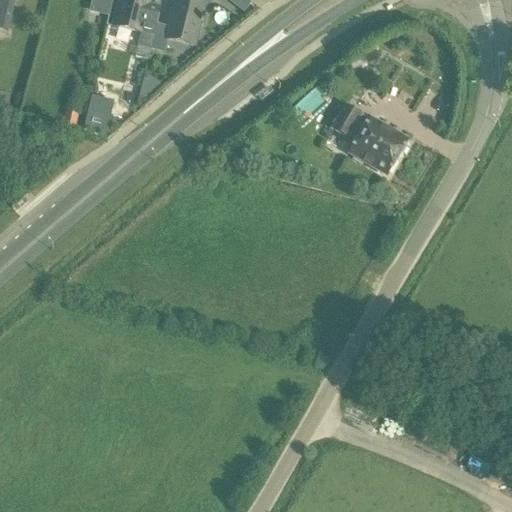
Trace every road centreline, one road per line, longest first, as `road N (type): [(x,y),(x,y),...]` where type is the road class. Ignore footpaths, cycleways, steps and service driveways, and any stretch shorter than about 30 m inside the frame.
road 1 (unclassified): [(261,511),(485,120),(493,67),(488,22)]
road 2 (primary): [(0,271),(243,66)]
road 3 (track): [(316,419),(511,505)]
road 4 (primary): [(243,66),(354,0)]
